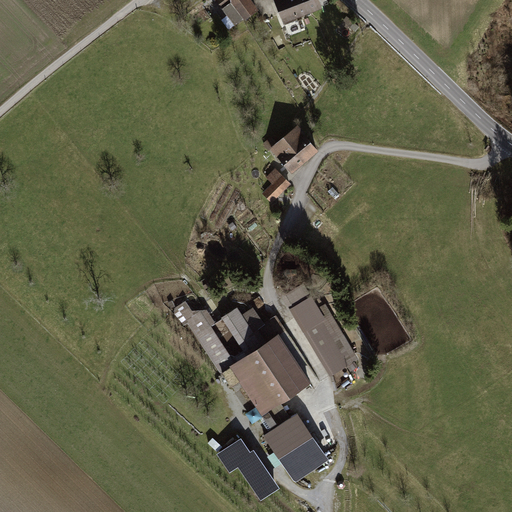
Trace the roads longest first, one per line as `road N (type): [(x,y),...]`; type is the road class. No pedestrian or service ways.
road 1 (track): [(326,511),(343,446),(328,390),(269,283),(271,258),(304,184),(331,146),(479,163),(504,139)]
road 2 (secondary): [(357,0),(511,144)]
road 3 (unclassified): [(0,114),(139,0)]
road 4 (track): [(328,497),(284,481),(230,397)]
